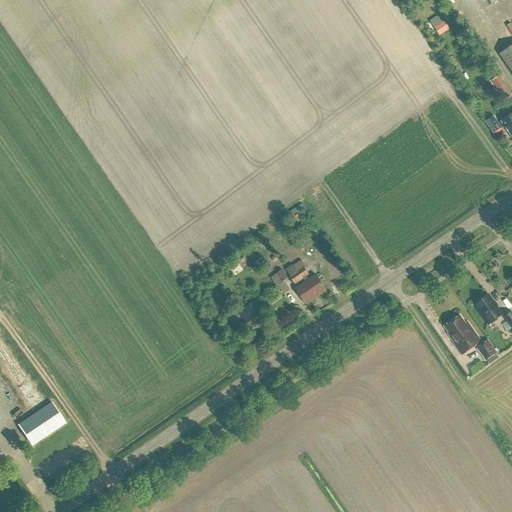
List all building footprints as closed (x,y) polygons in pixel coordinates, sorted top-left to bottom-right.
[(511,45),(500,54),(511,71),(511,45)] [(498,75),(491,80),(504,98),(511,94),(498,75)] [(501,128),(501,127),(504,125),(511,136),(511,113),(501,121),(498,124),(493,116),(486,121),(494,133),(501,128)] [(236,258),(240,264),(247,260),(243,254),(236,258)] [(299,259),(276,275),(284,287),(301,276),(305,282),(310,279),(305,273),(308,271),(299,259)] [(295,289),(306,304),(326,290),(316,275),(310,279),(305,282),(303,284),(295,289)] [(475,304),(489,324),(490,323),(492,323),(497,320),(497,318),(502,314),(497,306),(497,305),(495,303),(494,303),(489,295),(475,304)] [(255,302),(244,308),(252,320),(262,313),(255,302)] [(460,315),(444,326),(449,333),(448,334),(454,343),(453,343),(462,355),(481,341),(468,322),(466,324),(460,315)] [(477,348),(486,360),(497,353),(488,340),(477,348)] [(17,425),(31,445),(65,423),(51,402),(17,425)]
